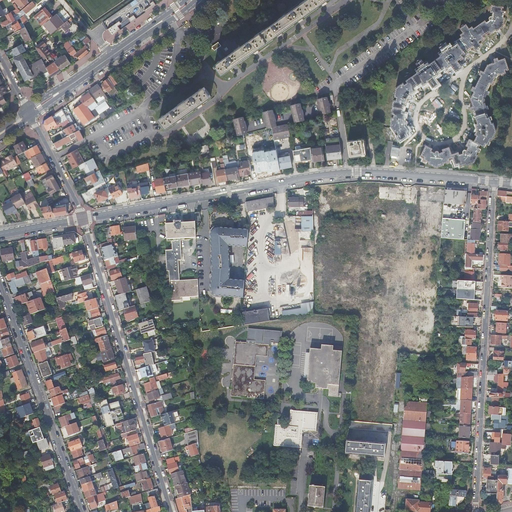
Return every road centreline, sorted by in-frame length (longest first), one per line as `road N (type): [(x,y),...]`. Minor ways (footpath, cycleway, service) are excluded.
road 1 (tertiary): [(492,180),(346,172),(83,219)]
road 2 (residential): [(492,180),(474,511)]
road 3 (residential): [(83,219),(171,511)]
road 4 (residential): [(81,511),(0,282)]
road 5 (unknown): [(408,174),(378,390)]
